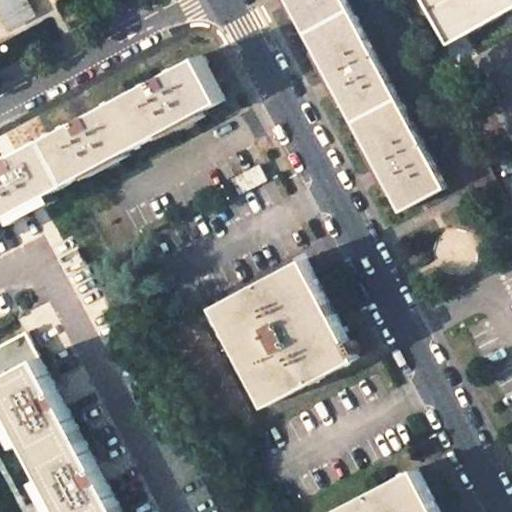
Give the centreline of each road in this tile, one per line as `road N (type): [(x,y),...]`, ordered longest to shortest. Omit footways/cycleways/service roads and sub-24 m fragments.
road 1 (unclassified): [(227,0),(502,511)]
road 2 (unclassified): [(0,102),(193,0)]
